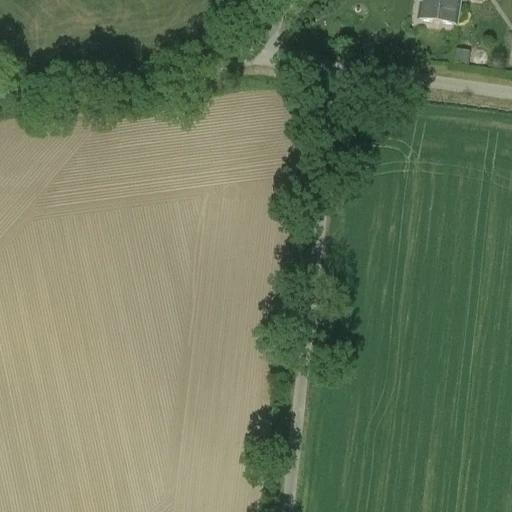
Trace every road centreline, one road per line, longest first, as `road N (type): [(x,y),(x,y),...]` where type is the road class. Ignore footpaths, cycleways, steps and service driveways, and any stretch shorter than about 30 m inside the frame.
road 1 (unclassified): [(286,511),(336,70)]
road 2 (unclassified): [(0,91),(170,81),(249,42)]
road 3 (unclassified): [(511,95),(336,70)]
